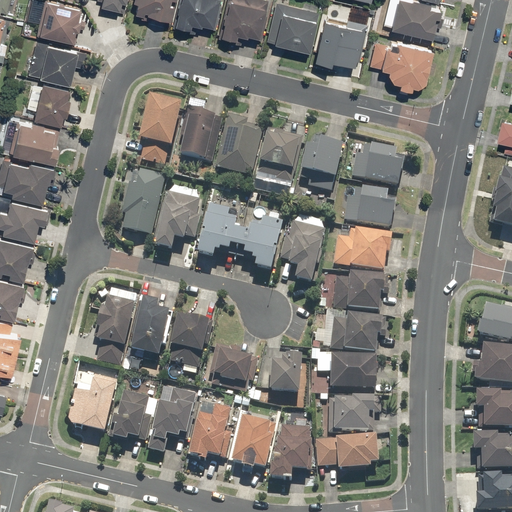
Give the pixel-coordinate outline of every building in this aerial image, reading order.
[(8,0),(0,0),(0,14),(5,15),(8,0)] [(70,44),(79,8),(45,0),(43,0),(34,35),(70,44)] [(95,0),(99,1),(98,7),(117,11),(119,4),(124,5),(124,0),(95,0)] [(174,0),(131,0),(130,3),(135,4),(132,15),(168,24),(174,0)] [(176,0),(171,27),(187,31),(188,26),(213,32),(219,0),(176,0)] [(225,0),(217,38),(233,42),(235,36),(258,42),(267,1),(263,0),(225,0)] [(440,4),(422,0),(387,0),(381,26),(389,28),(387,35),(430,45),(440,4)] [(318,13),(274,2),(264,43),(283,48),(282,52),(307,58),(318,13)] [(320,21),(311,62),(328,66),(329,63),(357,69),(367,25),(346,20),(344,26),(320,21)] [(87,54),(34,42),(26,77),(67,87),(71,71),(82,73),(87,54)] [(423,84),(430,51),(389,42),(388,45),(373,42),(367,67),(386,71),(385,75),(389,83),(397,85),(396,89),(409,92),(410,88),(414,89),(423,84)] [(67,91),(31,83),(25,109),(33,110),(30,121),(58,128),(61,117),(63,118),(67,101),(65,100),(67,91)] [(164,168),(178,107),(145,99),(135,143),(143,145),(139,162),(164,168)] [(187,109),(176,159),(211,167),(221,122),(202,117),(203,112),(187,109)] [(226,115),(213,169),(245,176),(251,173),(262,129),(247,125),(248,120),(226,115)] [(511,120),(501,118),(496,140),(506,142),(504,152),(511,154),(511,120)] [(17,119),(8,155),(52,165),(61,129),(17,119)] [(273,182),(290,185),(301,138),(264,130),(254,174),(274,179),(273,182)] [(307,188),(330,193),(340,147),(311,141),(309,148),(303,147),(296,181),(308,183),(307,188)] [(355,155),(349,180),(396,190),(402,161),(393,159),(395,153),(362,146),(360,156),(355,155)] [(53,170),(0,158),(0,160),(0,190),(9,193),(8,198),(39,205),(43,187),(49,189),(53,170)] [(511,231),(511,169),(502,167),(499,179),(496,178),(493,192),(491,192),(488,204),(492,204),(487,226),(511,231)] [(120,231),(150,238),(164,176),(130,169),(120,216),(123,216),(120,231)] [(387,196),(353,190),(352,199),(346,198),(342,225),(389,232),(394,202),(386,201),(387,196)] [(164,193),(151,249),(168,253),(171,241),(182,243),(183,239),(194,242),(203,201),(164,193)] [(49,209),(5,199),(2,211),(0,210),(0,235),(32,243),(36,225),(45,227),(49,209)] [(205,205),(193,256),(210,260),(211,255),(215,256),(216,252),(225,254),(226,249),(241,252),(240,258),(249,260),(248,263),(252,265),(251,270),(268,274),(280,223),(261,218),(259,224),(251,222),(249,229),(246,229),(245,234),(233,231),(236,219),(226,217),(228,210),(205,205)] [(310,287),(324,230),(292,222),(288,239),(284,238),(278,260),(286,262),(285,267),(295,270),(291,283),(310,287)] [(347,239),(336,237),(331,268),(381,275),(384,257),(386,257),(389,236),(349,231),(347,239)] [(31,246),(0,238),(0,277),(22,283),(31,246)] [(334,278),(331,311),(376,315),(378,295),(381,296),(382,278),(347,275),(346,279),(334,278)] [(21,284),(0,279),(0,318),(12,322),(21,284)] [(95,363),(119,369),(134,306),(104,299),(101,312),(97,311),(90,343),(99,345),(95,363)] [(137,300),(120,370),(128,372),(131,363),(134,364),(135,360),(156,365),(161,347),(164,348),(172,315),(155,311),(156,305),(137,300)] [(481,308),(474,339),(506,346),(506,345),(511,346),(511,310),(501,308),(500,313),(481,308)] [(316,331),(313,350),(373,357),(375,338),(383,339),(385,319),(326,312),(323,331),(316,331)] [(199,377),(212,323),(175,314),(166,349),(171,350),(168,363),(183,367),(181,373),(199,377)] [(0,374),(8,377),(18,336),(9,334),(12,325),(0,322),(0,374)] [(212,377),(210,387),(249,395),(257,360),(239,356),(240,351),(215,346),(208,376),(212,377)] [(471,364),(469,383),(511,387),(511,350),(479,347),(478,365),(471,364)] [(333,355),(317,354),(317,374),(327,374),(327,392),(373,393),(373,359),(333,358),(333,355)] [(297,396),(299,358),(282,357),(282,360),(278,359),(278,365),(269,364),(266,394),(297,396)] [(102,436),(116,383),(91,376),(88,388),(75,385),(65,422),(68,428),(102,436)] [(159,387),(144,452),(163,456),(167,439),(184,443),(195,395),(159,387)] [(110,418),(104,440),(143,449),(155,400),(120,391),(114,419),(110,418)] [(511,394),(473,393),(473,411),(478,412),(477,431),(511,431),(511,394)] [(348,402),(328,402),(327,435),(374,436),(375,415),(380,415),(380,399),(348,398),(348,402)] [(194,423),(185,460),(203,464),(204,458),(224,463),(231,434),(225,433),(230,410),(202,404),(197,424),(194,423)] [(239,418),(228,464),(238,467),(238,470),(250,473),(251,470),(264,473),(275,426),(239,418)] [(267,466),(266,481),(288,483),(289,472),(305,473),(306,454),(308,454),(310,429),(280,427),(279,442),(274,441),(273,452),(271,452),(270,467),(267,466)] [(511,435),(469,436),(469,454),(475,454),(475,473),(511,472),(511,435)] [(373,437),(313,442),(316,469),(334,468),(335,474),(368,471),(367,466),(375,466),(373,437)] [(472,497),(472,511),(511,511),(511,475),(476,477),(477,496),(472,497)]
